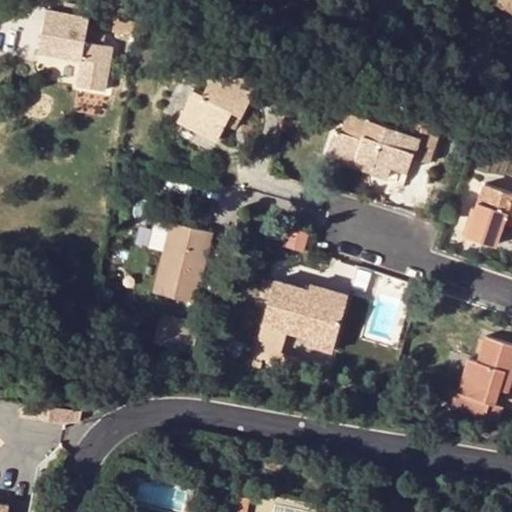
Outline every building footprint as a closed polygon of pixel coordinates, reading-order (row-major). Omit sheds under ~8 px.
[(511,0),(493,0),(511,9),(511,0)] [(79,87),(107,92),(115,47),(88,42),(92,18),(87,17),(89,10),(76,7),(75,15),(57,11),(55,24),(48,23),(43,52),(85,60),(79,87)] [(55,24),(57,11),(50,10),(48,23),(55,24)] [(115,31),(113,42),(132,45),(134,34),(115,31)] [(198,89),(181,121),(220,142),(236,111),(245,116),(263,84),(224,63),(207,94),(198,89)] [(322,71),(320,84),(346,91),(349,77),(322,71)] [(351,112),(344,134),(351,137),(345,156),(375,165),(376,161),(394,167),(410,173),(415,158),(430,163),(442,126),(402,114),(398,128),(351,112)] [(345,156),(351,137),(344,134),(337,131),(328,159),(391,180),(394,167),(376,161),(375,165),(345,156)] [(511,212),(511,192),(487,184),(469,236),(499,246),(506,226),(511,212)] [(174,223),(156,294),(199,304),(216,235),(174,223)] [(277,281),(265,323),(288,330),(314,337),(311,347),(334,353),(350,300),(310,289),(277,281)] [(313,281),(310,289),(350,300),(351,292),(313,281)] [(163,315),(155,345),(195,354),(202,325),(163,315)] [(288,330),(265,323),(255,358),(271,362),(270,368),(298,375),(303,358),(282,353),(288,330)] [(505,407),(497,405),(502,390),(504,381),(511,383),(511,381),(511,343),(489,336),(480,362),(471,359),(460,394),(453,392),(450,403),(448,406),(501,422),(505,407)] [(504,381),(502,390),(509,392),(511,383),(504,381)] [(450,403),(453,392),(446,389),(442,401),(450,403)] [(141,502),(187,510),(192,481),(146,474),(141,502)] [(241,496),(238,511),(248,511),(251,498),(241,496)] [(0,511),(10,511),(12,503),(0,500),(0,511)]
